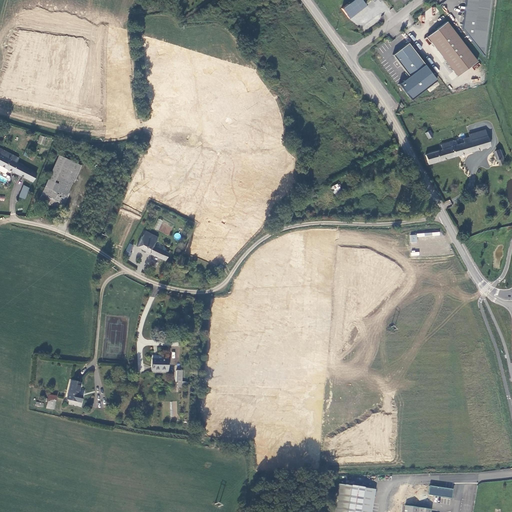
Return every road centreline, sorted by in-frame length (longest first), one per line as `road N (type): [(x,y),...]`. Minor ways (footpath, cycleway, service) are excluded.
road 1 (residential): [(442,216),(282,228),(204,292),(158,285),(81,240),(14,219)]
road 2 (unclassified): [(346,55),(442,216)]
